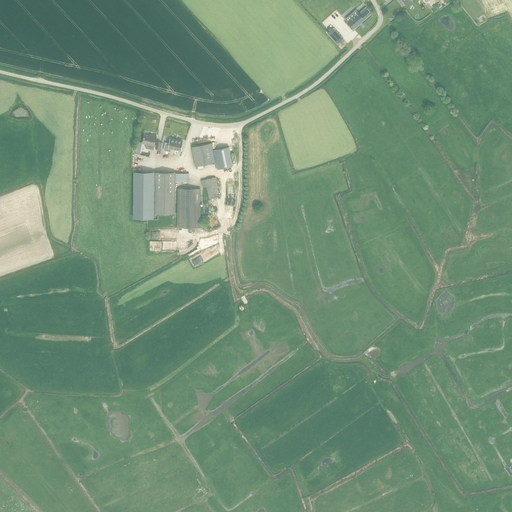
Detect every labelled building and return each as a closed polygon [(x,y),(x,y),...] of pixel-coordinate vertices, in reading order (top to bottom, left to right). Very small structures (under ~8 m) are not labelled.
[(345,0),(338,6),(341,10),(348,3),(345,0)] [(424,12),(421,2),(415,4),(418,14),(424,12)] [(350,13),(345,7),(335,15),(340,21),(350,13)] [(354,28),(371,13),(366,7),(359,13),(359,12),(348,22),(354,28)] [(333,27),(327,32),(337,44),(343,38),(333,27)] [(152,136),(144,134),(143,143),(154,146),(156,136),(153,135),(152,136)] [(182,143),(183,141),(170,139),(169,143),(165,142),(164,150),(170,151),(171,149),(181,151),(182,143)] [(215,162),(213,149),(212,142),(192,146),(196,166),(215,162)] [(232,166),(229,146),(214,149),(218,169),(232,166)] [(154,217),(154,172),(134,172),(134,217),(154,217)] [(176,172),(155,172),(155,212),(175,213),(175,181),(187,181),(187,173),(176,173),(176,172)] [(202,186),(206,185),(209,197),(219,195),(215,177),(201,180),(202,186)] [(178,227),(199,227),(200,188),(178,188),(178,227)] [(176,230),(154,230),(154,235),(156,235),(156,238),(163,238),(163,248),(174,248),(174,238),(176,238),(176,230)] [(193,262),(217,251),(215,247),(191,257),(193,262)]
